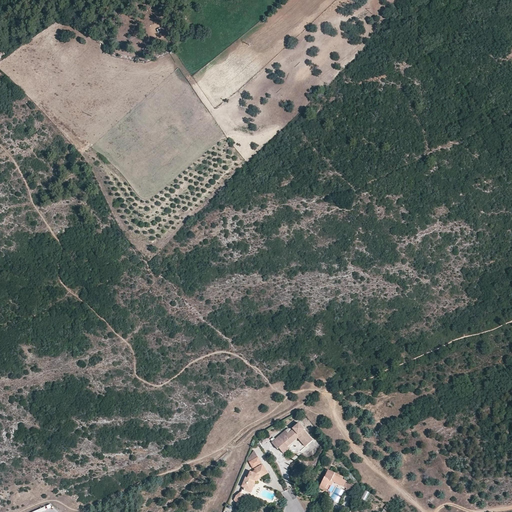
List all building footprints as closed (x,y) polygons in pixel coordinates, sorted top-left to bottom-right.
[(307,445),(313,440),(304,430),(305,429),(299,422),(288,433),(285,430),(271,442),(278,449),(278,448),(283,454),(288,449),(285,445),(298,434),(307,445)] [(249,462),(258,457),(254,451),(247,459),(249,462)] [(252,468),(261,462),(258,457),(249,462),(252,468)] [(256,477),(266,471),(263,464),(254,469),(255,470),(252,471),(251,471),(247,477),(246,476),(242,486),(244,488),(249,489),(253,480),(255,481),(256,477)] [(321,486),(325,488),(328,484),(331,486),(334,482),(343,487),(346,480),(343,479),(343,477),(328,470),(321,486)] [(268,473),(266,471),(256,477),(255,481),(253,480),(249,489),(244,488),(244,490),(251,493),(256,481),(257,482),(259,479),(268,473)] [(288,502),(296,499),(292,488),(283,492),(288,502)] [(241,501),(244,498),(239,492),(235,496),(233,500),(236,502),(241,501)]
